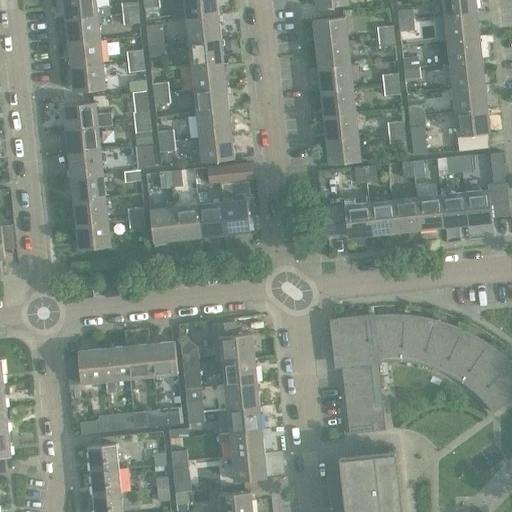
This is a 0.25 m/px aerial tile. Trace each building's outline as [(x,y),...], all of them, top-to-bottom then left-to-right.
[(64,0),(66,20),(98,16),(110,15),(109,5),(97,6),(96,0),(64,0)] [(159,0),(142,0),(144,9),(160,7),(159,0)] [(184,0),(186,19),(219,15),(216,0),(184,0)] [(444,1),(446,17),(477,13),(475,0),(433,0),(434,2),(444,1)] [(123,14),(127,13),(139,12),(138,2),(122,3),(123,14)] [(399,21),(415,20),(414,9),(397,11),(399,21)] [(139,12),(127,13),(123,14),(124,24),(140,23),(139,12)] [(448,40),(480,37),(477,13),(446,17),(448,40)] [(189,42),(221,39),(219,15),(186,19),(189,42)] [(69,44),(101,40),(98,16),(66,20),(69,44)] [(316,45),(348,41),(345,17),(313,20),(316,45)] [(415,20),(399,21),(400,32),(416,30),(415,20)] [(148,36),(149,47),(165,45),(163,24),(146,26),(148,36)] [(378,38),(395,36),(394,25),(377,27),(378,38)] [(395,36),(378,38),(379,48),(396,46),(395,36)] [(480,37),(448,40),(451,65),(482,62),(480,37)] [(192,66),(224,63),(221,39),(189,42),(192,66)] [(101,40),(69,44),(72,68),(116,63),(116,62),(104,64),(101,40)] [(316,45),(319,68),(351,65),(348,41),(316,45)] [(149,47),(150,57),(166,55),(165,45),(149,47)] [(128,62),(145,60),(144,50),(127,51),(128,62)] [(404,70),(420,68),(419,56),(402,58),(404,70)] [(145,60),(128,62),(129,72),(146,71),(145,60)] [(482,62),(451,65),(453,88),(485,85),(482,62)] [(74,92),(119,88),(116,63),(72,68),(74,92)] [(194,90),(226,87),(224,63),(192,66),(194,90)] [(319,68),(321,92),(353,89),(351,65),(319,68)] [(420,68),(404,70),(405,79),(421,78),(420,68)] [(384,85),(400,84),(399,73),(382,75),(384,85)] [(153,84),(154,95),(170,93),(169,82),(153,84)] [(400,84),(384,85),(385,96),(401,94),(400,84)] [(485,85),(453,88),(456,112),(487,109),(485,85)] [(197,114),(229,111),(226,87),(194,90),(197,114)] [(321,92),(324,116),(356,113),(353,89),(321,92)] [(154,95),(155,105),(171,103),(170,93),(154,95)] [(67,129),(98,126),(112,124),(111,112),(97,113),(96,102),(64,105),(67,129)] [(409,117),(425,115),(425,106),(408,108),(409,117)] [(487,109),(456,112),(460,150),(490,147),(488,132),(490,132),(487,109)] [(135,121),(151,120),(150,110),(134,111),(135,121)] [(229,111),(197,114),(199,137),(231,133),(229,111)] [(324,116),(326,140),(358,136),(356,113),(324,116)] [(425,115),(409,117),(411,129),(427,127),(425,115)] [(151,120),(135,121),(136,133),(137,145),(152,144),(154,144),(152,131),(151,120)] [(389,133),(405,131),(404,120),(387,122),(389,133)] [(69,153),(101,150),(98,126),(67,129),(69,153)] [(174,129),(158,131),(159,141),(175,139),(174,129)] [(405,131),(389,133),(390,143),(406,141),(405,131)] [(231,133),(199,137),(202,161),(234,158),(231,133)] [(358,136),(326,140),(329,164),(361,161),(358,136)] [(175,139),(159,141),(160,153),(176,151),(175,139)] [(152,144),(137,145),(138,168),(140,168),(156,167),(154,144),(152,144)] [(72,177),(104,174),(101,150),(69,153),(72,177)] [(461,156),(462,172),(472,171),(478,170),(476,154),(471,155),(461,156)] [(462,172),(461,156),(450,157),(451,173),(462,172)] [(414,161),(415,177),(425,176),(423,160),(414,161)] [(415,177),(414,161),(402,162),(403,178),(415,177)] [(218,166),(220,182),(253,179),(251,163),(218,166)] [(366,166),(367,182),(377,181),(376,165),(366,166)] [(220,182),(218,166),(208,167),(210,183),(220,182)] [(367,182),(366,166),(355,167),(356,183),(367,182)] [(171,171),(173,187),(183,185),(181,169),(171,171)] [(127,171),(124,171),(125,182),(142,181),(141,170),(127,171)] [(162,188),(173,187),(171,171),(160,172),(162,188)] [(104,174),(72,177),(74,201),(106,197),(104,174)] [(465,192),(468,224),(492,222),(489,189),(465,192)] [(441,194),(444,227),(468,224),(465,192),(441,194)] [(417,197),(420,229),(444,227),(441,194),(417,197)] [(106,197),(74,201),(77,224),(109,221),(106,197)] [(393,199),(397,232),(420,229),(417,197),(393,199)] [(222,202),(226,234),(250,231),(247,199),(222,202)] [(397,232),(393,199),(369,202),(373,234),(397,232)] [(199,204),(202,236),(226,234),(222,202),(199,204)] [(373,234),(369,202),(345,204),(348,237),(373,234)] [(175,207),(178,239),(202,236),(199,204),(175,207)] [(129,219),(145,217),(144,207),(128,208),(129,219)] [(178,239),(175,207),(150,209),(154,241),(178,239)] [(145,217),(129,219),(130,230),(147,228),(145,217)] [(109,221),(77,224),(80,249),(111,245),(109,221)] [(375,405),(369,362),(380,361),(392,361),(403,362),(415,364),(426,367),(437,371),(448,375),(458,381),(468,387),(477,395),(485,403),(493,411),(511,397),(511,350),(505,345),(493,336),(479,327),(465,320),(450,315),(434,310),(419,307),(404,306),(389,305),(373,306),(337,311),(337,318),(330,319),(334,357),(341,356),(349,433),(381,429),(378,404),(375,405)] [(253,333),(237,334),(235,320),(213,323),(217,361),(223,361),(255,357),(253,333)] [(150,343),(153,375),(178,372),(175,341),(150,343)] [(126,346),(127,355),(129,377),(153,375),(150,343),(126,346)] [(102,348),(106,380),(129,377),(127,355),(126,346),(102,348)] [(79,367),(81,382),(106,380),(102,348),(78,351),(79,357),(79,367)] [(183,365),(199,363),(198,353),(182,354),(183,365)] [(79,357),(67,359),(69,383),(81,382),(79,367),(79,357)] [(223,361),(226,385),(257,381),(255,357),(223,361)] [(199,363),(183,365),(185,389),(201,387),(200,373),(199,363)] [(227,393),(228,409),(260,405),(257,381),(226,385),(218,385),(219,394),(227,393)] [(187,413),(204,411),(203,401),(186,402),(187,413)] [(228,409),(231,432),(231,433),(262,429),(260,405),(228,409)] [(0,431),(10,430),(7,407),(0,407),(0,431)] [(157,410),(158,426),(180,423),(179,407),(157,410)] [(148,427),(158,426),(157,410),(146,411),(148,427)] [(204,411),(187,413),(188,423),(205,422),(204,411)] [(109,415),(110,431),(122,430),(120,413),(109,415)] [(100,432),(110,431),(109,415),(99,416),(100,432)] [(233,457),(265,453),(262,429),(231,433),(218,434),(219,443),(232,442),(233,457)] [(10,430),(0,431),(0,456),(12,455),(10,430)] [(91,471),(120,468),(117,443),(88,446),(91,471)] [(172,463),(188,461),(187,450),(170,451),(172,463)] [(167,465),(166,452),(153,453),(155,466),(167,465)] [(265,453),(233,457),(236,480),(267,477),(265,453)] [(340,459),(346,511),(402,511),(397,453),(340,459)] [(188,461),(172,463),(173,473),(189,471),(188,461)] [(120,468),(91,471),(93,494),(122,491),(120,468)] [(157,488),(169,487),(168,476),(156,477),(157,488)] [(169,487),(157,488),(158,502),(171,500),(169,487)] [(94,511),(124,511),(122,491),(93,494),(94,511)] [(221,511),(253,511),(251,491),(219,494),(221,511)] [(187,492),(175,493),(177,511),(178,511),(189,511),(187,492)]
